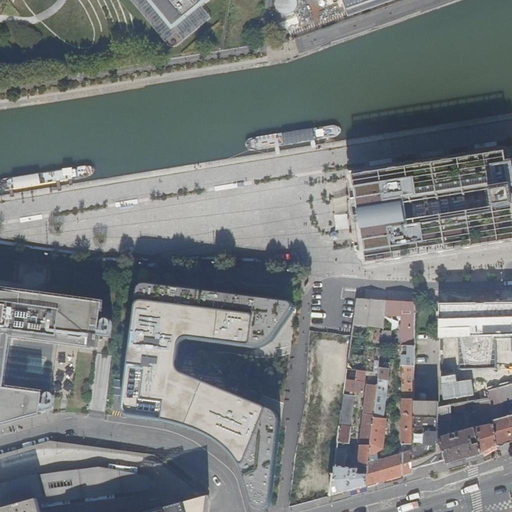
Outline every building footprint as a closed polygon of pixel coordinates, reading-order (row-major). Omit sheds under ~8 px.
[(150,0),(174,28),(208,0),(150,0)] [(294,0),(272,0),(282,14),(297,4),(294,0)] [(385,0),(320,0),(322,6),(339,0),(342,0),(348,13),(385,0)] [(511,151),(511,150),(511,149),(510,149),(509,149),(374,170),(353,174),(351,174),(350,175),(350,176),(350,177),(356,213),(355,216),(358,236),(360,239),(363,255),(361,257),(362,264),(365,265),(365,266),(365,267),(366,268),(367,269),(368,269),(511,245),(511,151)] [(8,191),(87,178),(93,176),(94,173),(94,169),(91,166),(85,166),(6,178),(0,180),(0,189),(2,191),(8,191)] [(123,288),(124,277),(117,276),(116,287),(123,288)] [(137,289),(135,293),(123,409),(123,410),(123,411),(123,413),(124,414),(125,415),(126,415),(128,415),(137,416),(145,417),(156,419),(169,422),(179,424),(191,428),(199,431),(206,434),(212,437),(219,441),(221,443),(228,450),(232,455),(236,459),(239,465),(242,471),(245,476),(247,481),(250,489),(252,503),(253,505),(254,507),(255,508),(257,509),(258,510),(260,510),(261,510),(263,510),(264,509),(265,509),(266,508),(267,507),(268,506),(268,505),(269,503),(280,425),(280,424),(280,419),(278,415),(276,412),(272,409),(258,403),(178,374),(176,373),(174,370),(173,365),(175,349),(176,345),(177,343),(179,341),(182,340),(186,339),(249,348),(252,348),(257,348),(261,348),(265,346),(269,344),(272,342),(274,339),(293,312),(293,311),(294,310),(295,308),(295,307),(294,305),(294,304),(292,302),(291,302),(289,301),(146,285),(141,285),(137,289)] [(0,425),(1,425),(1,424),(13,421),(14,422),(15,422),(15,421),(27,418),(27,419),(28,418),(42,414),(42,410),(46,412),(50,412),(53,411),(54,406),(55,396),(54,394),(52,392),(59,343),(64,343),(64,344),(66,345),(66,344),(78,345),(78,346),(80,346),(80,345),(92,347),(91,348),(98,349),(103,312),(104,305),(97,304),(96,306),(85,304),(85,303),(83,303),(83,304),(72,302),(72,301),(69,301),(69,302),(58,300),(58,299),(56,299),(56,300),(52,299),(44,298),(45,297),(43,297),(42,298),(31,297),(31,295),(29,295),(29,296),(17,294),(16,293),(16,294),(5,293),(5,292),(3,292),(0,291),(0,425)] [(374,329),(377,301),(357,300),(354,327),(374,329)] [(384,329),(387,301),(377,301),(374,329),(384,329)] [(401,348),(402,302),(387,301),(384,329),(382,347),(401,348)] [(511,301),(441,303),(440,340),(460,340),(459,369),(496,367),(496,339),(511,339),(511,352),(511,351),(511,301)] [(369,372),(374,329),(354,327),(355,302),(349,370),(357,371),(366,372),(369,372)] [(413,459),(414,402),(416,303),(402,302),(401,348),(403,347),(403,396),(402,446),(401,448),(399,448),(398,455),(378,460),(376,461),(376,455),(379,452),(384,449),(387,419),(384,418),(390,363),(380,362),(379,373),(378,385),(367,486),(380,482),(413,473),(413,470),(413,459)] [(372,372),(379,373),(380,362),(382,347),(384,329),(374,329),(369,372),(370,372),(372,372)] [(363,393),(366,372),(357,371),(356,381),(349,381),(347,392),(363,393)] [(333,495),(367,486),(378,385),(371,385),(368,384),(360,455),(359,469),(353,470),(353,469),(345,468),(347,453),(341,453),(342,444),(350,445),(352,428),(351,428),(354,397),(345,396),(333,495)] [(494,425),(497,447),(511,442),(511,385),(499,389),(501,405),(502,411),(504,418),(493,421),(494,425)] [(483,415),(492,414),(490,401),(481,402),(483,415)] [(438,435),(439,408),(439,403),(414,402),(413,459),(413,470),(432,465),(446,461),(439,438),(438,435)] [(497,447),(494,425),(486,426),(474,428),(456,434),(457,439),(455,439),(454,434),(452,434),(451,406),(439,408),(439,438),(446,461),(447,464),(476,456),(481,455),(497,447)] [(0,511),(0,509),(38,499),(40,506),(153,491),(151,477),(100,468),(39,475),(39,474),(0,484),(0,511)] [(174,506),(180,511),(206,511),(207,497),(204,498),(191,501),(178,505),(174,506)] [(41,511),(40,506),(38,499),(0,509),(0,511),(41,511)]
